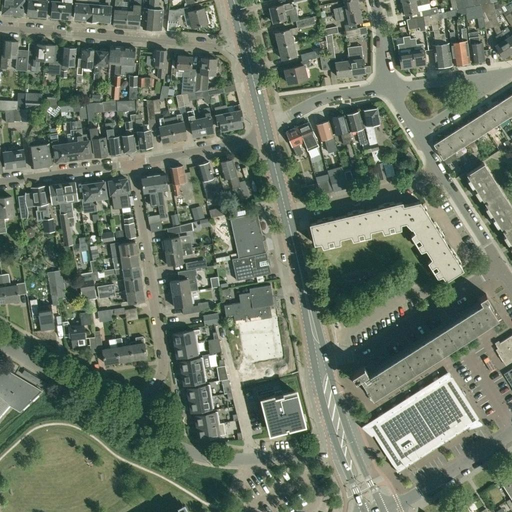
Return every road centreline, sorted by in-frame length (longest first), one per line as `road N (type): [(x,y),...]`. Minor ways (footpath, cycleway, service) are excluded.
road 1 (residential): [(133,422),(163,361),(131,163)]
road 2 (residential): [(244,49),(0,28)]
road 3 (unclassified): [(339,451),(203,455),(133,422)]
road 4 (residential): [(320,364),(367,351),(500,266)]
road 5 (residential): [(285,212),(440,169)]
road 6 (primary): [(320,364),(285,212)]
road 7 (unclassified): [(133,422),(0,342)]
road 8 (residential): [(131,163),(267,135)]
road 9 (residential): [(0,181),(131,163)]
road 10 (residential): [(264,125),(321,97),(389,89)]
road 11 (unclassified): [(511,436),(399,505)]
